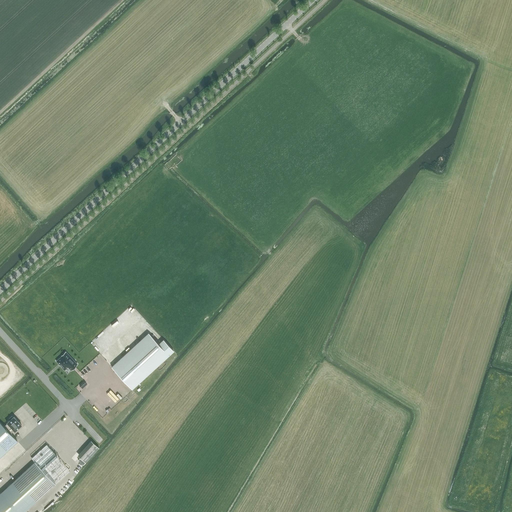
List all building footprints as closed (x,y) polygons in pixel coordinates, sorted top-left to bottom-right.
[(132,389),(169,355),(148,333),(111,366),(132,389)] [(62,356),(56,361),(64,370),(69,366),(72,369),(77,364),(66,352),(61,356),(62,356)] [(0,422),(0,457),(17,441),(10,434),(14,430),(15,431),(21,425),(13,416),(13,417),(12,416),(9,419),(10,420),(7,422),(7,423),(4,426),(0,422)] [(93,438),(78,452),(86,460),(101,446),(93,438)] [(46,445),(31,458),(35,461),(55,484),(70,471),(46,445)] [(35,461),(0,493),(0,511),(24,511),(55,484),(35,461)]
